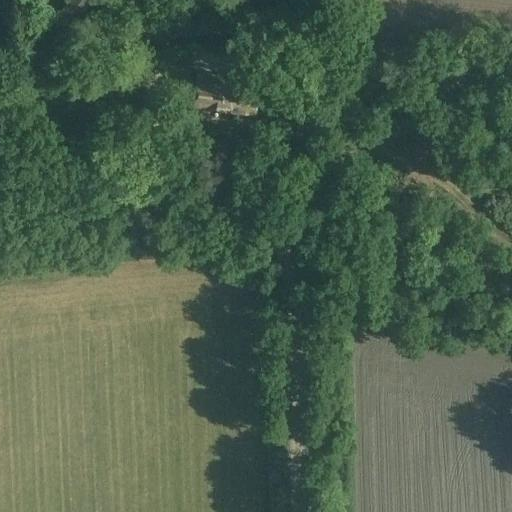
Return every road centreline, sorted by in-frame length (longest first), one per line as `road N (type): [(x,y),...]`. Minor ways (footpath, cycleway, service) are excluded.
road 1 (unclassified): [(371,0),(343,137),(302,250),(303,511)]
road 2 (track): [(511,113),(475,111),(401,143),(367,146),(343,137)]
road 3 (track): [(210,181),(311,166),(336,153)]
